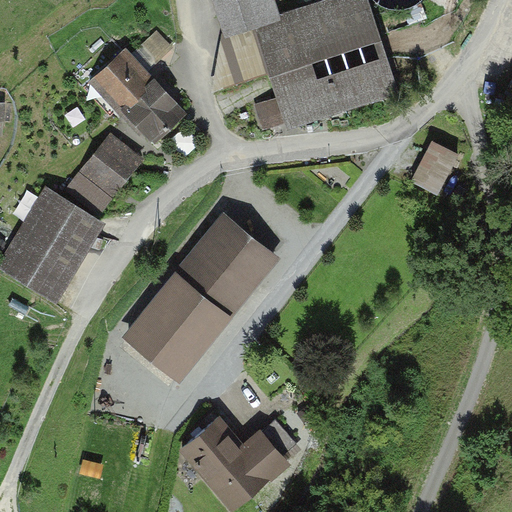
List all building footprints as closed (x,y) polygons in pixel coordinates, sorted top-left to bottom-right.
[(312,0),(245,22),(278,124),(399,85),(371,0),(312,0)] [(185,111),(125,45),(90,76),(150,143),(185,111)] [(115,200),(144,157),(104,131),(75,174),(115,200)] [(461,153),(431,138),(407,185),(437,200),(461,153)] [(0,274),(51,307),(106,220),(46,183),(0,255),(0,274)] [(181,383),(282,258),(225,212),(124,337),(181,383)] [(217,415),(176,449),(229,511),(239,511),(293,467),(284,456),(264,433),(263,431),(244,447),(217,415)] [(284,456),(298,444),(278,421),(264,433),(284,456)]
